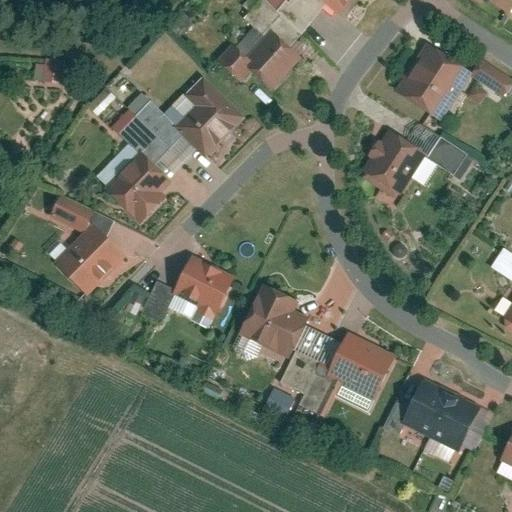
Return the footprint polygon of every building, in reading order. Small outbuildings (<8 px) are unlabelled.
[(271,0),(286,8),(290,0),(271,0)] [(349,0),(318,0),(337,16),(349,0)] [(511,9),(511,0),(475,0),(506,19),(511,9)] [(297,58),(268,35),(241,69),(271,92),(297,58)] [(424,46),(393,94),(439,124),(470,76),(424,46)] [(66,61),(46,59),(44,80),(64,82),(66,61)] [(511,81),(479,62),(470,78),(502,98),(511,82),(511,81)] [(242,119),(201,77),(161,116),(202,158),(242,119)] [(358,178),(396,202),(425,157),(387,133),(358,178)] [(170,182),(138,151),(102,188),(134,218),(170,182)] [(92,207),(52,195),(45,216),(80,227),(49,258),(84,292),(123,253),(88,219),(92,207)] [(191,259),(173,297),(215,316),(233,279),(191,259)] [(261,288),(238,336),(289,360),(307,321),(293,315),(298,305),(261,288)] [(511,305),(502,320),(511,326),(511,305)] [(347,336),(326,379),(341,386),(336,397),(368,413),(394,359),(347,336)] [(426,382),(403,427),(429,440),(452,395),(426,382)] [(272,409),(294,418),(302,398),(280,389),(272,409)] [(452,395),(429,440),(458,455),(481,409),(452,395)] [(511,436),(499,463),(511,469),(511,436)]
